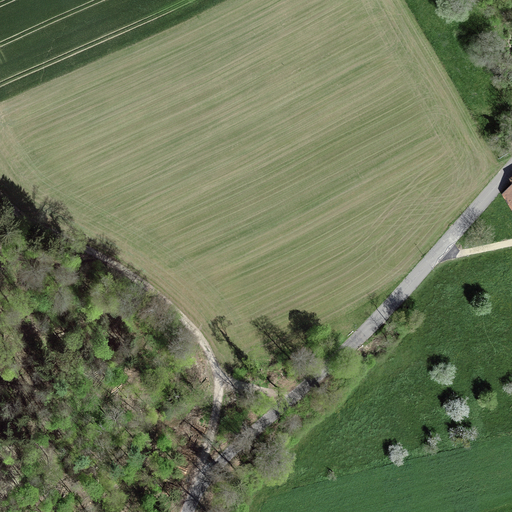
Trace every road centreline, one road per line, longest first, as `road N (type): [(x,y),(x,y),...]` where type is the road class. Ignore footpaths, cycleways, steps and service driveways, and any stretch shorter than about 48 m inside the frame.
road 1 (track): [(294,395),(219,374),(181,316),(126,271),(19,217),(0,194)]
road 2 (tertiary): [(433,258),(356,340),(226,455),(187,511)]
road 3 (residential): [(511,163),(433,258)]
